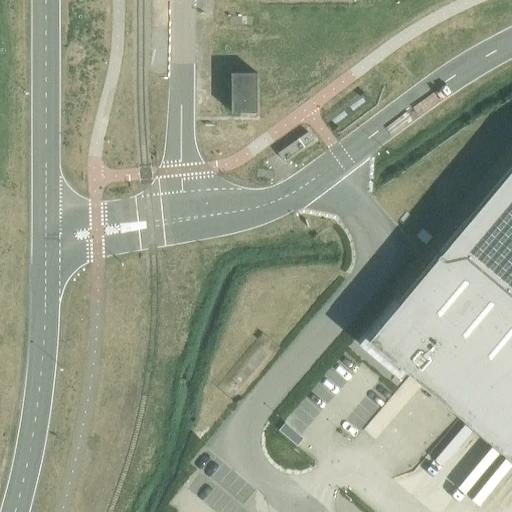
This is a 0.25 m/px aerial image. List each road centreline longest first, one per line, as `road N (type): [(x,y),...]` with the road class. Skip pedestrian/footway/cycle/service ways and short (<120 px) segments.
road 1 (unclassified): [(309,511),(244,456),(241,441),(245,425),(382,258),(378,234),(325,171)]
road 2 (unclassified): [(14,511),(42,367),(45,239)]
road 3 (unclassified): [(45,239),(45,0)]
road 4 (unclassified): [(511,45),(325,171)]
road 5 (unclassified): [(181,0),(180,220)]
road 6 (unclassified): [(325,171),(268,205),(180,220)]
road 7 (unknown): [(303,506),(320,482),(352,474),(374,479),(419,511)]
road 8 (unclassified): [(180,220),(45,239)]
